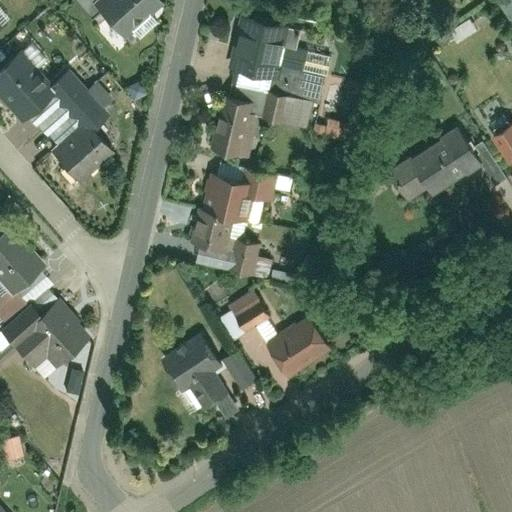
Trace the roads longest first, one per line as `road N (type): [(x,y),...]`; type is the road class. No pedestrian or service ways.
road 1 (residential): [(511,268),(146,511)]
road 2 (residential): [(125,285),(192,0)]
road 3 (residential): [(117,511),(83,463),(125,285)]
road 4 (residential): [(0,153),(125,285)]
